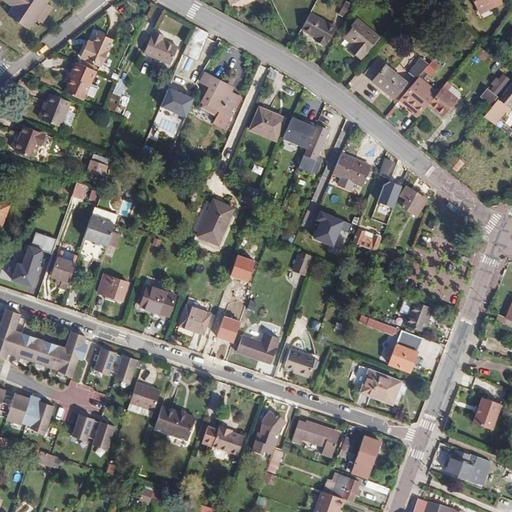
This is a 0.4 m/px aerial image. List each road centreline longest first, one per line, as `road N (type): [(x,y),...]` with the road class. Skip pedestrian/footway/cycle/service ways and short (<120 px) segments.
road 1 (residential): [(421,440),(0,294)]
road 2 (tertiary): [(170,0),(344,101),(506,235)]
road 3 (secondary): [(421,440),(506,235)]
